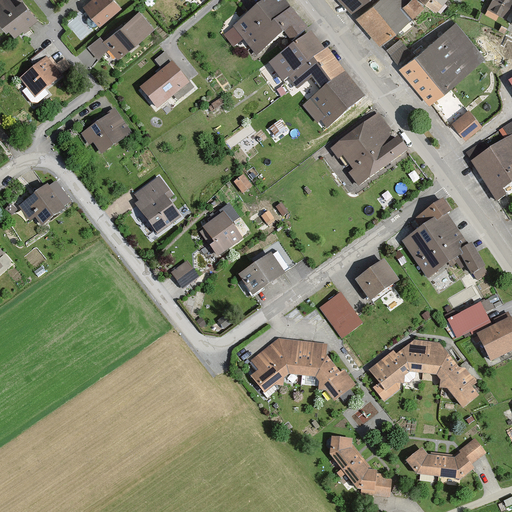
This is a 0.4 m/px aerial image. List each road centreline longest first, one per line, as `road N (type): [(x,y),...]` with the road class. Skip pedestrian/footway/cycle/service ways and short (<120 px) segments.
road 1 (residential): [(450,183),(219,343),(200,343),(52,164),(31,161),(0,179)]
road 2 (residential): [(335,34),(450,183)]
